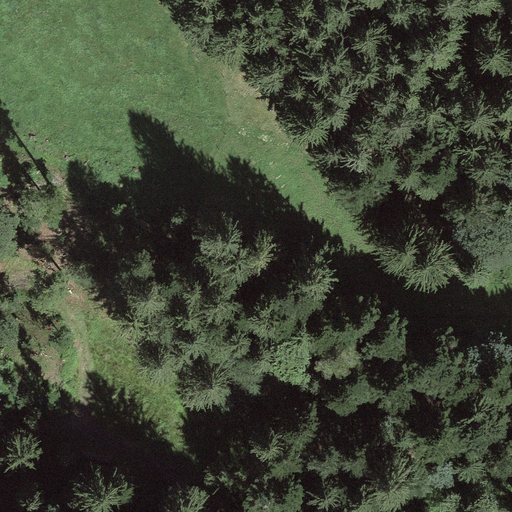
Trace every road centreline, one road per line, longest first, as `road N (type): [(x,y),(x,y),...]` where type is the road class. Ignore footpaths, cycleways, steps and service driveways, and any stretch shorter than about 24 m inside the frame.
road 1 (track): [(511,355),(430,316),(397,287),(303,157),(282,142)]
road 2 (track): [(229,511),(187,479),(108,438),(0,434)]
